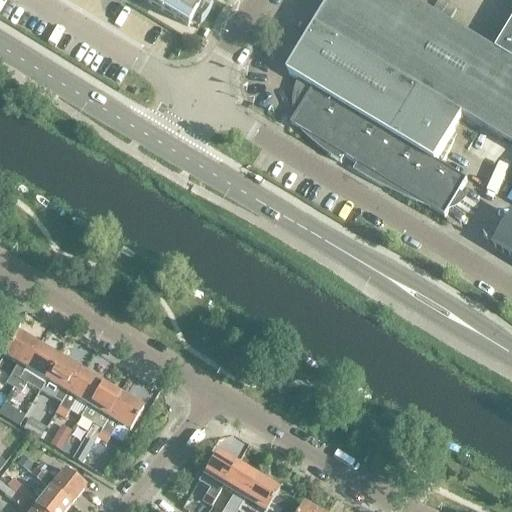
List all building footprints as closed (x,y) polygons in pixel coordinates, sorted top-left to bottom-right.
[(170,0),(204,20),(215,0),(170,0)] [(511,65),(495,56),(402,0),(332,0),(287,76),(312,91),(291,127),(444,220),(465,184),(433,165),(461,119),(511,150),(511,65)] [(511,65),(511,26),(495,56),(511,65)] [(511,217),(493,249),(511,260),(511,217)] [(38,349),(17,337),(4,359),(17,368),(6,387),(13,391),(38,349)] [(38,349),(7,401),(13,405),(25,386),(38,394),(45,384),(58,361),(38,349)] [(60,406),(79,374),(58,361),(45,384),(39,393),(60,406)] [(86,409),(100,386),(79,374),(60,406),(53,417),(63,422),(75,402),(86,409)] [(91,446),(95,439),(120,398),(100,386),(86,409),(79,420),(91,427),(82,440),(91,446)] [(120,398),(95,439),(101,444),(101,443),(105,445),(116,427),(127,434),(141,411),(120,398)] [(30,419),(23,430),(39,440),(46,429),(30,419)] [(211,509),(221,492),(235,469),(214,455),(200,478),(212,486),(201,504),(211,509)] [(42,476),(34,469),(28,477),(48,493),(69,509),(84,490),(63,473),(56,483),(44,473),(42,476)] [(242,505),(256,481),(235,469),(221,492),(242,505)] [(242,505),(237,511),(247,511),(249,509),(254,511),(278,511),(269,507),(276,494),(256,481),(242,505)] [(0,493),(10,501),(15,495),(0,483),(0,493)] [(15,495),(25,503),(30,497),(20,489),(15,495)] [(66,511),(69,509),(48,493),(51,511),(66,511)] [(20,509),(25,503),(15,495),(10,501),(20,509)]
